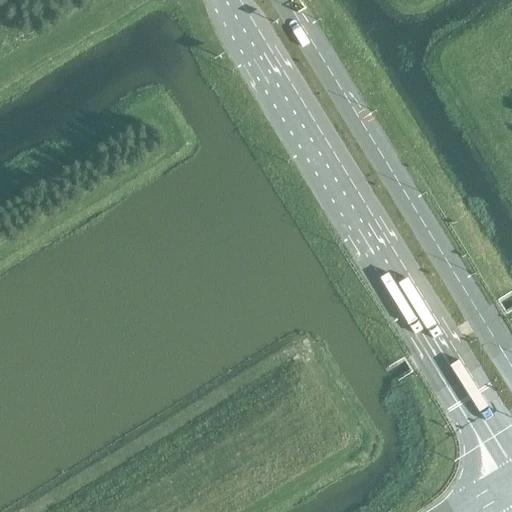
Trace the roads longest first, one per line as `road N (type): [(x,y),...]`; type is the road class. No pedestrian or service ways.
road 1 (tertiary): [(224,0),(511,467)]
road 2 (tertiary): [(511,368),(285,0)]
